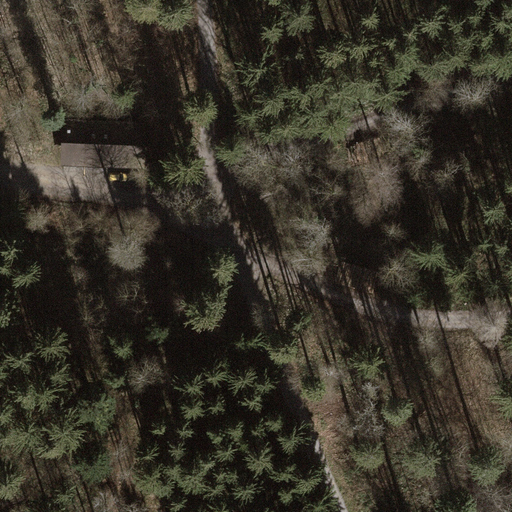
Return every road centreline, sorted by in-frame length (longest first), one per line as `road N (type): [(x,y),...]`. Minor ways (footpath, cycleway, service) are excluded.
road 1 (track): [(93,191),(229,238),(305,286),(450,317),(511,310)]
road 2 (track): [(93,191),(221,170),(511,77)]
road 3 (track): [(221,170),(242,298),(290,386),(339,511)]
road 4 (track): [(221,170),(211,127),(206,0)]
